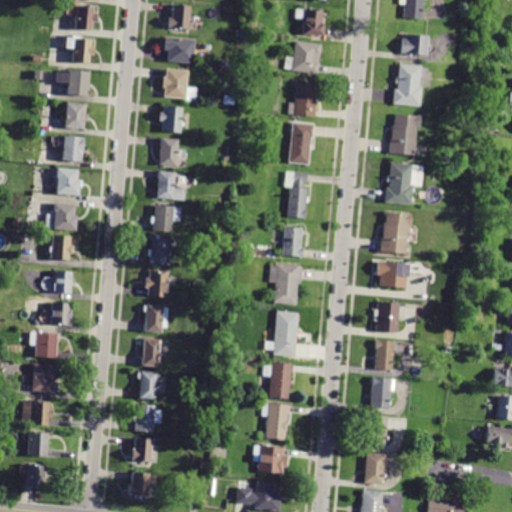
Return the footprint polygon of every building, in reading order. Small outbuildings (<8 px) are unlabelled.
[(421,0),(421,19),(403,18),(403,8),(404,8),(404,5),(398,5),(398,0),(421,0)] [(66,7),(66,5),(93,7),(93,13),(97,14),(96,23),(92,22),(92,31),(74,29),(75,15),(66,14),(66,7)] [(171,6),(171,5),(189,6),(187,29),(166,27),(167,17),(170,18),(171,6)] [(322,29),(322,36),(302,35),(303,19),(295,18),(295,9),(321,10),(321,23),(322,23),(322,29)] [(399,54),(400,39),(404,40),(405,34),(426,36),(425,55),(399,54)] [(89,63),(72,62),(73,49),(63,48),(64,35),(77,36),(77,38),(90,39),(90,47),(94,48),(93,55),(90,55),(89,63)] [(167,52),(167,51),(163,51),(164,37),(194,40),(192,64),(166,61),(167,52)] [(316,73),(283,69),(285,56),(293,57),(295,41),(320,43),(316,73)] [(393,90),(393,89),(396,90),(397,84),(394,83),(394,78),(396,78),(397,64),(418,66),(418,67),(425,68),(425,78),(417,78),(417,86),(420,86),(419,106),(392,104),(393,90)] [(165,71),(165,69),(186,71),(185,87),(195,88),(194,101),(184,100),(184,99),(162,97),(163,88),(160,87),(161,77),(164,77),(165,71)] [(55,73),(55,72),(68,73),(68,70),(89,72),(88,88),(87,88),(86,96),(66,95),(67,83),(54,82),(55,73)] [(313,116),(286,115),(287,102),(294,103),(295,82),(315,83),(313,116)] [(232,105),(221,104),(222,96),(233,97),(232,105)] [(83,129),(63,128),(65,103),(85,104),(84,115),(87,115),(86,122),(83,121),(83,129)] [(180,133),(160,131),(161,121),(158,121),(159,112),(162,113),(163,106),(182,108),(180,133)] [(389,142),(389,141),(390,141),(391,126),(393,126),(393,115),(419,116),(418,128),(415,128),(414,155),(388,154),(389,142)] [(311,137),(308,137),(306,164),(287,162),(291,123),(312,124),(311,137)] [(80,162),(61,160),(63,136),(82,138),(80,162)] [(160,139),(161,138),(178,140),(175,166),(158,165),(160,139)] [(412,205),(385,203),(386,188),(389,188),(389,182),(387,182),(387,176),(389,176),(390,163),(422,165),(421,186),(413,185),(412,205)] [(55,169),(55,168),(78,170),(77,180),(79,180),(78,196),(54,194),(56,178),(54,178),(55,169)] [(157,172),(158,171),(175,173),(173,199),(155,198),(157,172)] [(304,218),(285,217),(287,186),(285,186),(286,172),(307,173),(306,183),(303,182),(303,188),(306,188),(304,218)] [(75,206),(74,215),(77,216),(75,231),(44,229),(45,213),(53,214),(54,212),(52,212),(53,203),(75,205),(75,206)] [(171,232),(151,230),(152,223),(149,223),(150,216),(152,217),(153,205),(180,208),(179,222),(172,221),(171,232)] [(381,241),(381,239),(382,239),(383,223),(385,223),(385,213),(411,215),(410,226),(407,226),(406,254),(380,252),(381,241)] [(20,227),(13,227),(14,218),(21,218),(20,227)] [(300,257),(281,256),(282,238),(275,238),(276,227),(301,229),(299,247),(301,248),(300,257)] [(51,238),(51,235),(69,237),(69,246),(72,246),(72,254),(67,254),(67,260),(49,259),(51,238)] [(149,256),(147,256),(147,250),(150,250),(151,238),(170,240),(168,265),(149,263),(149,256)] [(404,289),(379,287),(380,275),(375,275),(376,261),(406,263),(404,289)] [(300,283),(297,283),(295,304),(274,303),(275,282),(269,282),(270,264),(277,265),(277,264),(301,266),(300,283)] [(54,273),(54,271),(72,272),(70,294),(53,292),(54,273)] [(165,297),(147,296),(147,288),(144,288),(145,278),(148,278),(148,272),(167,273),(165,297)] [(398,318),(397,333),(375,331),(378,301),(400,303),(398,318)] [(51,309),(51,302),(68,303),(68,310),(71,311),(70,326),(50,325),(51,309)] [(505,307),(506,302),(511,302),(511,325),(503,325),(505,307)] [(160,333),(144,332),(145,312),(143,312),(143,305),(163,306),(163,307),(168,308),(166,328),(161,327),(160,333)] [(295,357),(273,355),(276,311),(298,312),(295,357)] [(55,357),(55,358),(33,356),(34,345),(28,345),(29,332),(57,334),(55,357)] [(507,333),(511,333),(511,355),(501,355),(502,333),(507,333)] [(142,357),(143,339),(160,340),(158,367),(141,366),(142,357)] [(373,369),(374,349),(374,340),(393,341),(391,370),(373,369)] [(499,351),(489,350),(489,343),(499,344),(499,351)] [(288,399),(268,398),(270,376),(263,376),(264,365),(272,365),(272,362),(290,363),(288,399)] [(32,366),(33,364),(54,366),(52,392),(30,391),(32,366)] [(511,368),(511,387),(491,386),(493,369),(507,371),(507,368),(511,368)] [(139,390),(140,372),(157,373),(155,400),(138,399),(139,390)] [(389,408),(370,407),(372,378),(391,379),(389,408)] [(495,399),(495,395),(511,397),(511,407),(510,420),(493,418),(495,399)] [(48,425),(48,426),(21,423),(23,400),(50,402),(50,410),(52,410),(51,419),(48,418),(48,425)] [(285,440),(264,439),(266,417),(260,416),(261,403),(288,405),(285,440)] [(135,423),(135,422),(133,422),(133,416),(135,416),(136,404),(154,405),(154,410),(162,410),(161,423),(153,423),(153,432),(134,431),(135,423)] [(385,428),(384,447),(365,445),(367,416),(385,417),(385,428)] [(508,445),(505,445),(504,449),(498,448),(498,445),(484,443),(485,427),(509,430),(508,445)] [(46,455),(46,457),(26,456),(28,432),(51,434),(51,439),(47,439),(46,455)] [(135,439),(135,438),(152,439),(150,463),(131,461),(132,449),(134,449),(135,439)] [(284,466),(282,466),(281,474),(256,472),(257,462),(251,461),(253,445),(283,448),(282,455),(285,455),(284,466)] [(383,485),(363,483),(366,453),(385,454),(383,485)] [(26,487),(28,465),(45,466),(44,473),(48,473),(47,479),(43,479),(43,489),(26,487)] [(132,475),(132,472),(150,474),(148,497),(127,496),(128,484),(131,485),(132,475)] [(250,493),(254,493),(255,482),(276,484),(275,491),(280,492),(278,511),(253,509),(253,505),(234,503),(236,487),(251,489),(250,493)] [(360,511),(363,490),(382,492),(380,511),(360,511)] [(456,501),(455,507),(460,508),(460,511),(424,511),(426,498),(456,501)]
